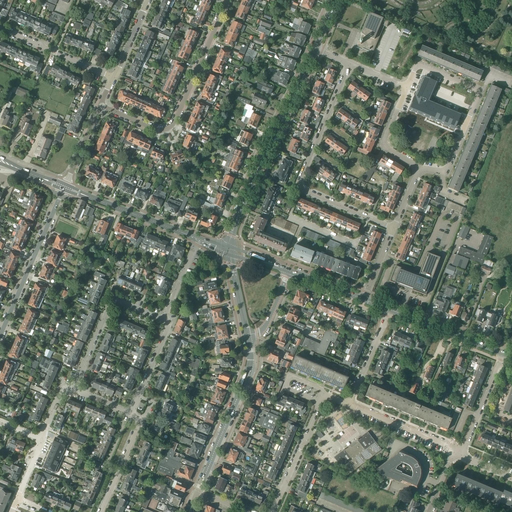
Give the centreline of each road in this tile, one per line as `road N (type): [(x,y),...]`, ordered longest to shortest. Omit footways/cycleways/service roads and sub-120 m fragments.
road 1 (residential): [(393,228),(297,186),(348,63)]
road 2 (tertiary): [(228,249),(314,48)]
road 3 (residential): [(227,0),(174,124),(155,129),(100,105)]
road 4 (residential): [(444,172),(480,90),(415,63),(406,87)]
road 5 (residential): [(197,491),(246,377),(247,335)]
road 6 (residential): [(0,335),(64,187)]
road 7 (residential): [(163,319),(112,298),(74,389)]
road 8 (secondary): [(196,238),(64,187)]
road 9 (secondary): [(389,309),(504,354)]
road 10 (residential): [(113,77),(0,28)]
